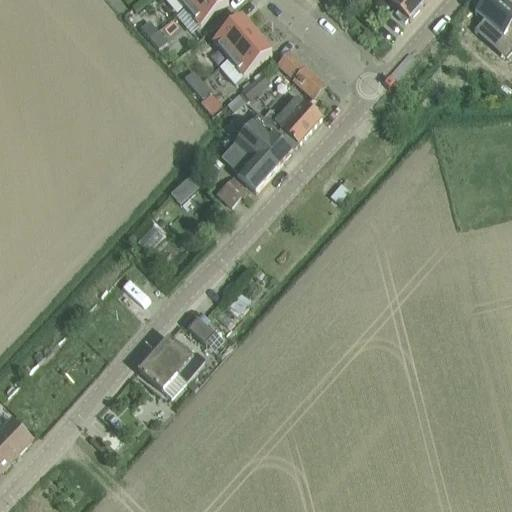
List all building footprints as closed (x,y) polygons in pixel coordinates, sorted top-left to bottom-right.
[(199,0),(173,0),(185,13),(199,0)] [(200,31),(213,19),(228,6),(223,0),(199,0),(185,13),(200,31)] [(409,24),(430,0),(400,0),(393,9),(399,15),(397,18),(405,25),(408,22),(409,24)] [(511,12),(498,0),(480,0),(470,11),(479,20),(471,29),(490,47),(498,37),(507,46),(511,40),(511,12)] [(134,10),(140,22),(152,16),(146,4),(134,10)] [(333,10),(328,17),(346,30),(351,23),(333,10)] [(228,64),(256,39),(241,22),(213,46),(228,64)] [(150,45),(158,37),(149,27),(141,34),(150,45)] [(159,55),(168,48),(158,37),(150,45),(159,55)] [(228,64),(219,71),(234,89),(243,82),(256,70),(272,57),(256,39),(228,64)] [(313,104),(326,90),(307,72),(294,86),(313,104)] [(193,94),(202,87),(193,76),(184,84),(193,94)] [(256,84),(243,96),(251,105),(264,93),(256,84)] [(202,105),(211,97),(202,87),(193,94),(202,105)] [(322,123),(307,110),(297,101),(279,122),(270,114),(262,123),(259,119),(258,120),(295,153),(322,123)] [(279,171),(295,153),(258,120),(234,147),(236,149),(236,150),(253,164),(255,161),(260,166),(263,162),(269,168),(272,164),(279,171)] [(253,164),(236,150),(224,163),(239,176),(237,179),(241,183),(256,196),(279,171),(272,164),(269,168),(263,162),(260,166),(255,161),(253,164)] [(351,199),(359,185),(350,179),(342,194),(351,199)] [(244,204),(250,196),(233,181),(217,198),(232,211),(241,201),(244,204)] [(185,263),(193,252),(182,244),(174,255),(185,263)] [(236,297),(225,309),(233,316),(238,321),(251,305),(240,296),(238,299),(236,297)] [(221,342),(230,332),(212,315),(203,326),(221,342)] [(196,322),(187,333),(202,346),(206,350),(216,339),(196,322)] [(168,343),(154,359),(187,388),(202,372),(205,369),(196,361),(193,364),(169,342),(168,343)] [(187,388),(154,359),(140,375),(139,375),(138,376),(172,406),(187,388)] [(34,388),(41,381),(33,373),(25,380),(34,388)] [(0,477),(31,445),(17,431),(11,426),(2,417),(0,418),(0,477)] [(116,454),(124,445),(110,431),(101,440),(116,454)]
